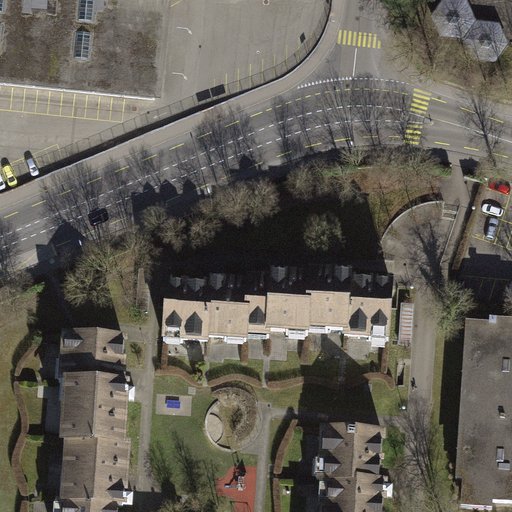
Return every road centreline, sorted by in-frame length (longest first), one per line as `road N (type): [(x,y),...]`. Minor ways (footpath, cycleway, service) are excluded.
road 1 (secondary): [(350,112),(277,127),(0,241)]
road 2 (secondary): [(511,147),(417,117),(350,112)]
